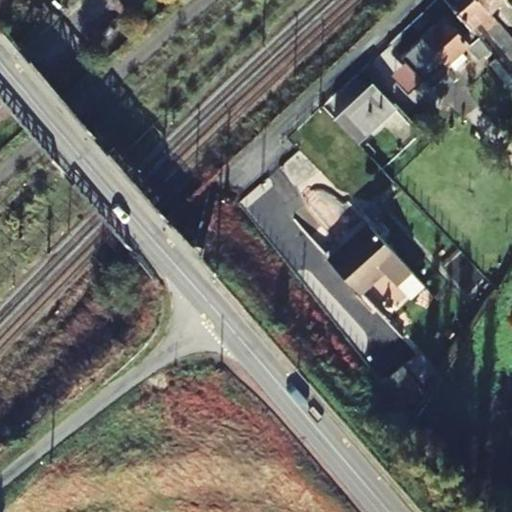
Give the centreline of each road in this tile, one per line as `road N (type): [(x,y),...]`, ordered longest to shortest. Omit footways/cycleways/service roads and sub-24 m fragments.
road 1 (tertiary): [(0,59),(217,310)]
road 2 (residential): [(0,483),(217,310)]
road 3 (residential): [(217,189),(420,0)]
road 4 (tertiary): [(217,310),(397,511)]
road 5 (unclassified): [(0,100),(116,0)]
